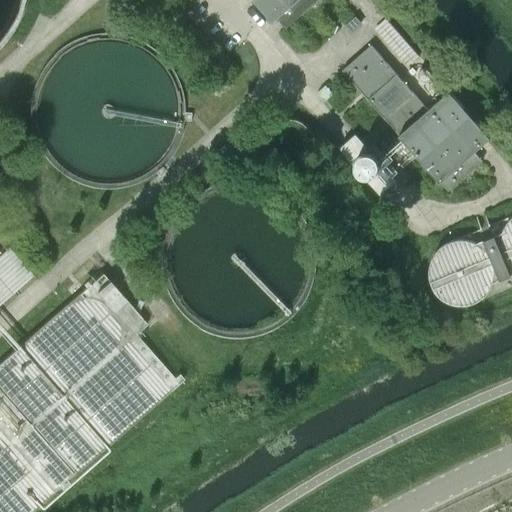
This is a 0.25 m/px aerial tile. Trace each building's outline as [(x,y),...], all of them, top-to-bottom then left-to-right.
[(259,0),(281,26),(311,0),(259,0)] [(373,29),(407,67),(419,56),(385,19),(373,29)] [(369,48),(341,73),(446,194),(468,174),(460,165),(489,140),(448,93),(426,113),(369,48)] [(291,121),(284,121),(281,122),(276,125),(272,129),(270,133),(269,137),(270,143),(272,147),(275,152),(279,155),(284,156),(288,157),(292,156),(296,154),(299,152),(303,147),(305,143),(305,139),(305,134),(303,130),(300,126),(296,123),(291,121)] [(503,232),(477,243),(472,241),(467,240),(461,239),(456,240),(450,241),(445,244),(441,247),(437,251),(434,255),(431,260),(430,266),(429,271),(430,277),(431,282),(434,287),(437,292),(441,296),(445,299),(450,301),(456,303),(461,303),(467,303),(472,301),(477,299),(482,296),(486,292),(489,287),(491,282),(492,281),(511,272),(511,217),(509,220),(506,225),(503,230),(503,232)]
